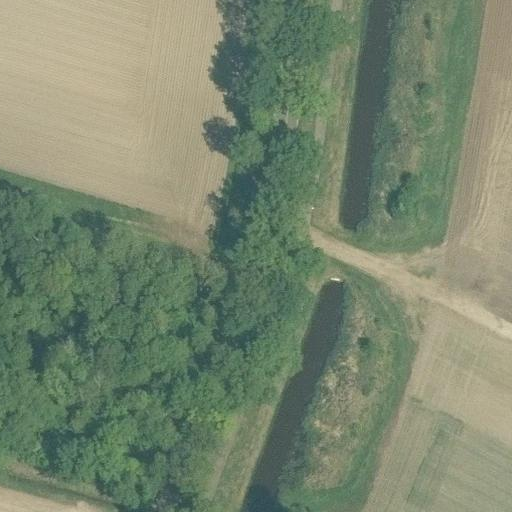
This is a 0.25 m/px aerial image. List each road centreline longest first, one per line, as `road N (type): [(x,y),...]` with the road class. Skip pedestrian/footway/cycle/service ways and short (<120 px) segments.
road 1 (secondary): [(163,511),(249,272),(304,0)]
road 2 (track): [(511,343),(260,215)]
